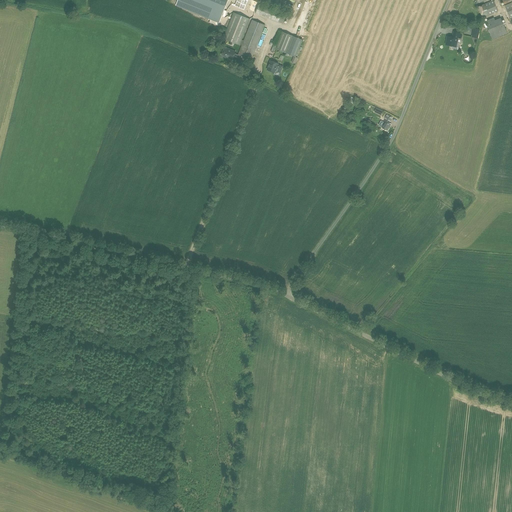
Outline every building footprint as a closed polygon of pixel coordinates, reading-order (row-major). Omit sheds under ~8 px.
[(180,0),(179,5),(221,22),(230,0),(180,0)] [(483,18),(498,11),(493,0),(484,4),(483,1),(485,0),(477,0),(478,3),(480,2),(481,5),(478,6),(483,18)] [(259,2),(255,12),(283,24),(287,14),(259,2)] [(308,9),(305,8),(298,28),(300,29),(299,31),(303,33),(312,8),(309,7),(308,9)] [(223,38),(242,46),(244,41),(241,40),(250,19),(234,13),(223,38)] [(493,39),(507,32),(501,18),(495,20),(494,17),(485,21),(493,39)] [(252,20),(244,41),(242,46),(238,55),(235,54),(234,56),(250,63),(265,25),(252,20)] [(273,46),(271,51),(274,52),(277,46),(274,45),(280,31),(270,27),(264,43),(273,46)] [(458,38),(459,38),(461,38),(462,34),(460,34),(460,32),(454,31),(452,37),(447,36),(445,44),(456,47),(458,38)] [(292,35),(283,32),(276,49),(285,52),(292,35)] [(232,60),(234,56),(235,54),(236,52),(225,47),(221,55),(232,60)] [(271,61),(267,70),(274,73),(275,71),(280,73),(283,67),(278,65),(278,63),(270,60),(270,61),(271,61)] [(386,119),(384,122),(382,121),(379,126),(387,130),(391,124),(388,122),(389,121),(390,122),(393,117),(387,114),(384,118),(386,119)]
